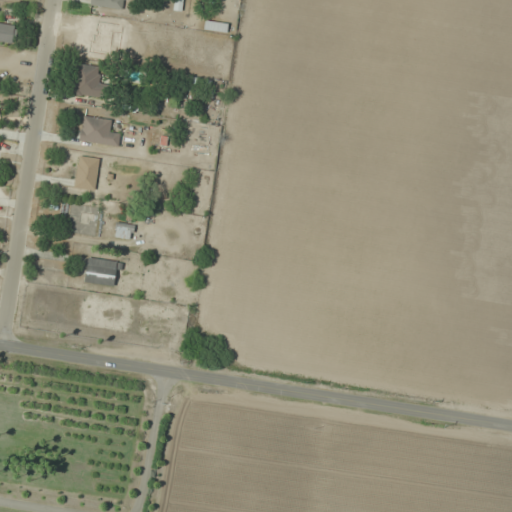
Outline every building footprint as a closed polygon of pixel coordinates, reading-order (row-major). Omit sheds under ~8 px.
[(0,41),(16,40),(15,22),(0,23),(0,41)] [(98,79),(100,67),(76,63),(71,95),(104,99),(107,81),(98,79)] [(112,120),(83,116),(79,142),(117,147),(120,131),(111,130),(112,120)] [(95,190),(98,158),(77,156),(74,188),(95,190)] [(113,236),(130,240),(134,227),(116,222),(113,236)] [(84,282),(114,286),(117,263),(88,258),(84,282)]
